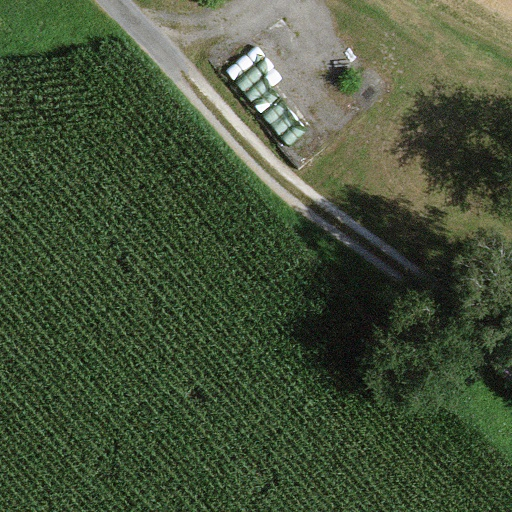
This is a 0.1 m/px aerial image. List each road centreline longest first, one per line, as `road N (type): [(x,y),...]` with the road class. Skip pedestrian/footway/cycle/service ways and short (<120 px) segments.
road 1 (track): [(511,367),(427,290),(304,206),(153,45)]
road 2 (track): [(153,45),(250,28),(271,0)]
